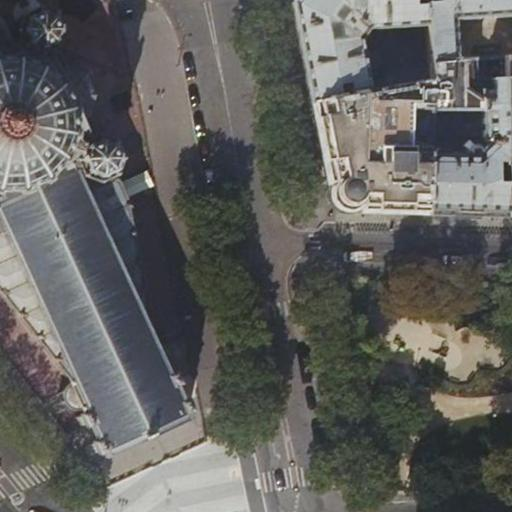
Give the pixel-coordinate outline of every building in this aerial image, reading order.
[(367,30),(426,26),(424,0),(293,0),(290,4),(300,52),(309,102),(368,91),(359,39),(367,30)] [(511,0),(424,0),(426,26),(429,62),(456,61),(454,20),(476,19),(477,18),(490,17),(491,18),(511,16),(511,0)] [(176,400),(169,404),(163,392),(172,388),(170,385),(174,383),(178,381),(174,372),(165,376),(164,373),(165,373),(164,371),(166,370),(167,369),(168,368),(169,366),(171,363),(171,361),(171,360),(174,360),(176,360),(174,358),(173,358),(168,346),(169,346),(167,343),(166,343),(166,345),(163,345),(162,346),(160,345),(159,345),(157,345),(155,345),(153,345),(152,343),(151,343),(125,207),(126,207),(125,205),(126,205),(114,178),(113,177),(112,177),(112,175),(118,159),(110,143),(94,137),(86,120),(95,96),(84,73),(61,64),(52,47),(58,30),(51,15),(35,9),(19,17),(14,33),(0,38),(0,294),(68,381),(67,382),(68,383),(69,384),(68,385),(67,385),(66,387),(65,388),(64,390),(63,391),(62,393),(60,394),(59,393),(57,394),(58,396),(60,396),(65,407),(64,408),(65,411),(67,410),(67,409),(68,408),(69,408),(71,409),(72,410),(74,410),(76,410),(78,410),(79,410),(80,409),(81,411),(82,410),(84,413),(75,417),(79,426),(87,422),(89,426),(97,422),(102,434),(95,437),(96,440),(87,444),(92,453),(100,450),(105,462),(114,458),(112,455),(178,425),(180,428),(188,424),(182,412),(190,408),(186,399),(178,403),(176,400)] [(505,58),(456,61),(429,62),(429,80),(424,81),(368,91),(309,102),(318,149),(329,202),(340,212),(385,213),(426,214),(427,152),(428,111),(480,110),(479,80),(505,79),(505,58)] [(479,80),(480,110),(480,120),(474,120),(474,136),(480,136),(480,138),(485,143),(477,150),(474,147),(471,146),(468,146),(464,141),(458,145),(462,150),(462,153),(427,152),(426,214),(468,216),(506,217),(505,79),(479,80)]
